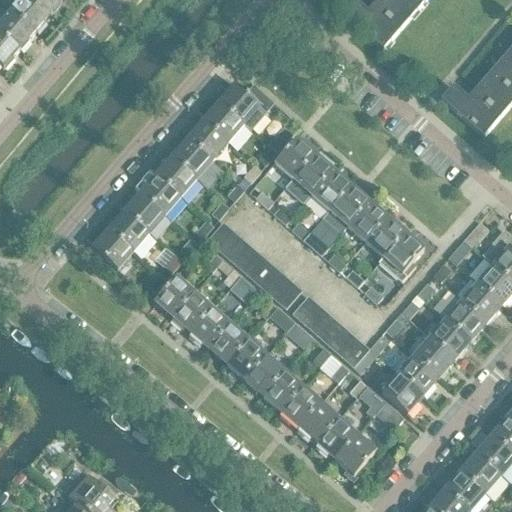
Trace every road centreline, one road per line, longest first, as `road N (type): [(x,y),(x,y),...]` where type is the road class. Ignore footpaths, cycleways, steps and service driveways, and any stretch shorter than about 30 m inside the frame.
road 1 (residential): [(10,290),(262,0)]
road 2 (residential): [(289,511),(10,290)]
road 3 (residential): [(511,209),(270,0)]
road 4 (residential): [(377,511),(511,359)]
road 5 (residential): [(119,0),(0,137)]
